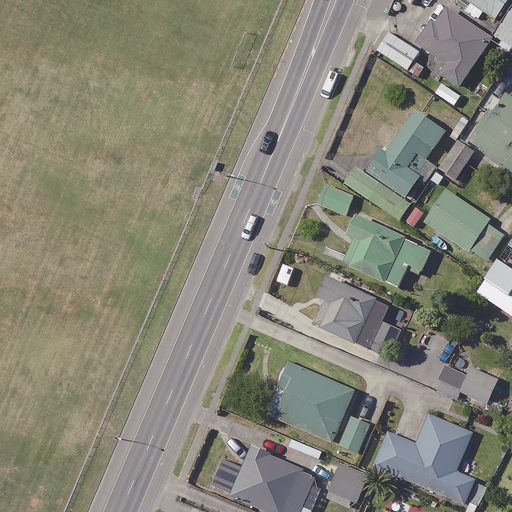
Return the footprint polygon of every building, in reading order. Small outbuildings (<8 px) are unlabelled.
[(398,0),(410,7),(414,0),(458,0),(494,22),(508,0),(507,0),(398,0)] [(494,38),(445,5),(418,44),(448,65),(441,75),(460,88),(494,38)] [(510,54),(511,51),(511,7),(493,34),(503,42),(500,47),(510,54)] [(431,60),(391,33),(379,50),(419,78),(431,60)] [(511,94),(500,113),(492,116),(471,146),(511,174),(511,94)] [(385,151),(369,174),(359,166),(347,183),(403,222),(415,205),(406,199),(421,176),(409,168),(417,155),(427,162),(447,132),(417,112),(388,154),(385,151)] [(475,153),(459,143),(441,169),(457,180),(475,153)] [(355,195),(329,184),(320,205),(347,216),(355,195)] [(491,219),(447,190),(426,222),(486,263),(505,235),(488,223),(491,219)] [(433,251),(359,217),(350,237),(356,240),(345,264),(399,289),(408,270),(421,276),(433,251)] [(511,268),(499,259),(477,292),(511,315),(511,268)] [(392,303),(328,276),(320,296),(327,299),(315,326),(381,354),(386,342),(396,346),(402,330),(384,323),(392,303)] [(356,391),(290,364),(269,415),(334,443),(356,391)] [(468,374),(449,366),(441,384),(489,404),(499,378),(472,367),(468,374)] [(473,433),(430,415),(417,445),(390,433),(376,467),(465,504),(476,480),(457,472),(473,433)] [(372,425),(352,416),(340,445),(360,453),(372,425)] [(316,474),(250,447),(231,495),(272,511),(314,511),(323,491),(311,486),(316,474)] [(367,475),(333,464),(324,491),(359,502),(367,475)] [(438,511),(431,509),(429,511),(427,511),(409,504),(395,498),(389,511),(438,511)]
